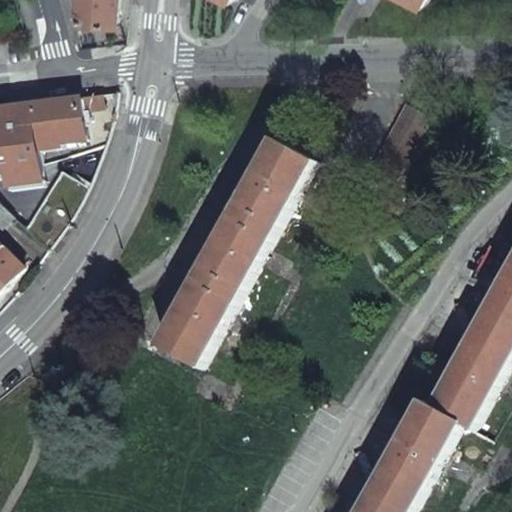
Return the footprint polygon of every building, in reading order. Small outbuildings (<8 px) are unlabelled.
[(125,0),(85,0),(84,19),(123,24),(125,0)] [(123,93),(39,105),(44,146),(93,141),(90,111),(120,108),(123,93)] [(410,105),(370,175),(394,187),(433,118),(410,105)] [(0,110),(0,190),(22,188),(11,109),(0,110)] [(207,371),(324,164),(284,141),(168,350),(207,371)] [(0,233),(18,216),(0,197),(0,296),(30,268),(0,235),(0,233)] [(511,373),(511,282),(438,408),(470,426),(479,431),(511,373)] [(369,511),(420,511),(438,481),(470,426),(438,408),(431,404),(369,511)]
